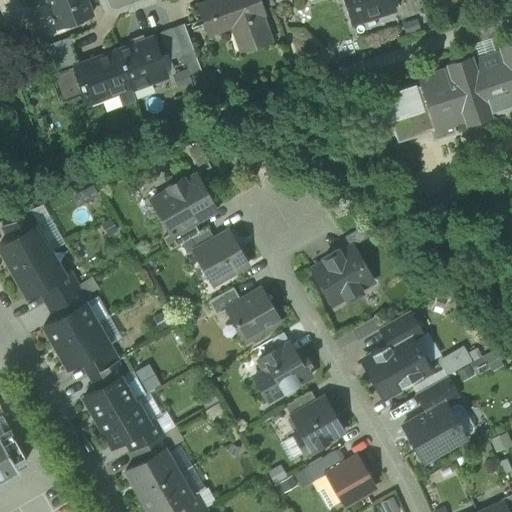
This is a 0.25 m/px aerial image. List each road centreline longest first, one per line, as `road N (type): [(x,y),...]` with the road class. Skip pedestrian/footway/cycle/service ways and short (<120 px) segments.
road 1 (residential): [(415,511),(276,256),(265,189)]
road 2 (residential): [(116,511),(0,305)]
